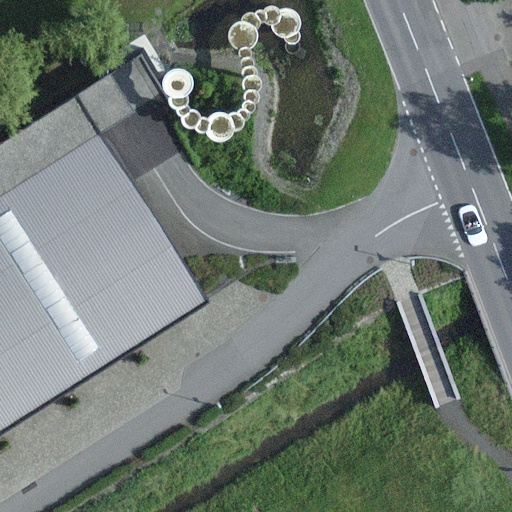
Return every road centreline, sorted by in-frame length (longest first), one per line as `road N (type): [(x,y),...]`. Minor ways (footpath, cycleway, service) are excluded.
road 1 (track): [(5,511),(231,370),(305,289),(389,222),(468,185)]
road 2 (secondary): [(403,0),(511,292)]
